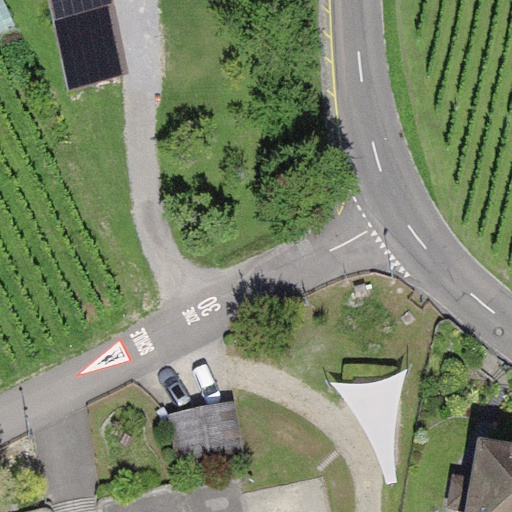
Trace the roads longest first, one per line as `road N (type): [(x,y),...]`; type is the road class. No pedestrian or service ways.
road 1 (residential): [(406,220),(127,371),(0,429)]
road 2 (track): [(372,511),(361,454),(323,409),(232,369),(197,333)]
road 3 (tertiary): [(406,220),(374,144),(360,0)]
road 4 (tertiary): [(511,323),(406,220)]
